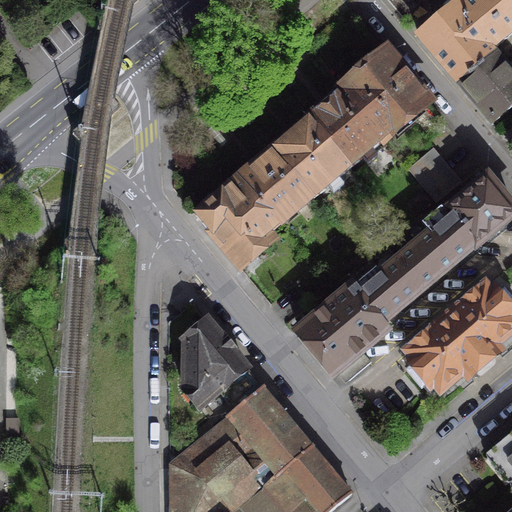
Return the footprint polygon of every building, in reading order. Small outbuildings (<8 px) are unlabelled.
[(511,2),(510,0),(468,0),(459,9),(493,49),(511,32),(511,2)] [(493,49),(459,9),(457,7),(419,38),(460,85),(494,56),(490,52),(493,49)] [(342,91),(343,92),(383,139),(385,141),(429,104),(386,53),(342,91)] [(511,77),(494,56),(460,85),(492,123),(511,106),(511,77)] [(343,92),(308,121),(349,170),(384,140),(383,139),(343,92)] [(308,121),(274,150),(312,195),(315,198),(349,170),(308,121)] [(274,150),(240,179),(277,224),(312,195),(274,150)] [(430,152),(408,170),(436,203),(458,185),(430,152)] [(277,224),(240,179),(195,215),(238,267),(270,240),(265,234),(277,224)] [(511,216),(511,210),(487,180),(447,213),(449,215),(392,263),(395,267),(362,294),(356,287),(300,333),(334,374),(339,369),(361,351),(385,331),(379,324),(475,244),(476,246),(511,216)] [(494,345),(511,330),(511,320),(510,318),(511,316),(511,312),(511,311),(511,300),(504,290),(498,295),(494,291),(491,294),(485,287),(407,352),(414,360),(410,363),(413,366),(407,371),(421,388),(427,383),(430,387),(434,383),(440,391),(462,372),(464,374),(464,375),(468,380),(472,376),(471,374),(496,354),(497,355),(501,352),(498,348),(497,349),(494,345)] [(185,390),(199,408),(224,388),(240,407),(262,388),(207,323),(202,327),(200,324),(194,324),(188,329),(188,335),(190,338),(185,342),(185,390)] [(361,351),(339,369),(349,381),(371,362),(361,351)] [(330,511),(351,495),(262,388),(240,407),(226,417),(228,419),(170,466),(171,511),(330,511)] [(18,420),(6,420),(6,445),(19,445),(18,420)] [(511,511),(511,435),(489,455),(511,482),(511,511),(510,511),(511,511)]
